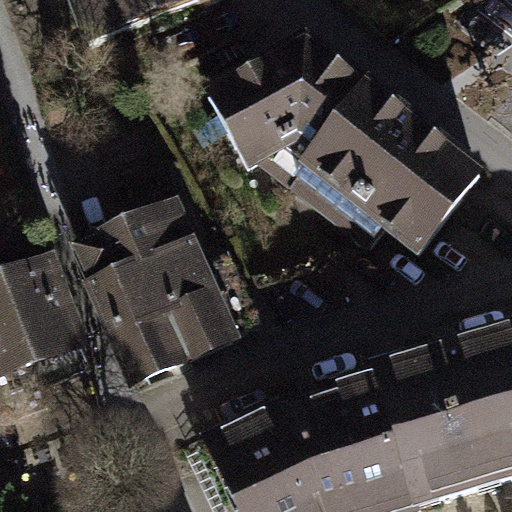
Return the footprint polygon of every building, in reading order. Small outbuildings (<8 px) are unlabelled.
[(51,0),(72,53),(211,0),(51,0)] [(252,50),(206,67),(218,99),(264,82),(252,50)] [(310,65),(222,105),(262,197),(306,179),(432,272),(493,191),(310,65)] [(0,147),(15,141),(0,108),(0,147)] [(179,207),(70,255),(81,279),(112,348),(133,395),(242,347),(179,207)] [(58,264),(0,282),(0,392),(92,359),(58,264)] [(204,447),(231,511),(456,511),(511,495),(511,336),(435,364),(298,414),(204,447)]
